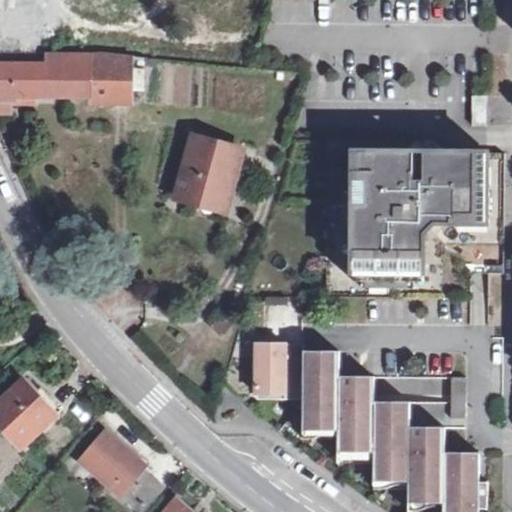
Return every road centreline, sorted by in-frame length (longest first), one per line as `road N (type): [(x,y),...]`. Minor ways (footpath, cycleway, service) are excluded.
road 1 (tertiary): [(282,511),(113,363),(45,278),(0,195)]
road 2 (residential): [(511,143),(502,143),(498,40),(300,40)]
road 3 (residential): [(511,442),(487,441),(484,345),(342,342)]
